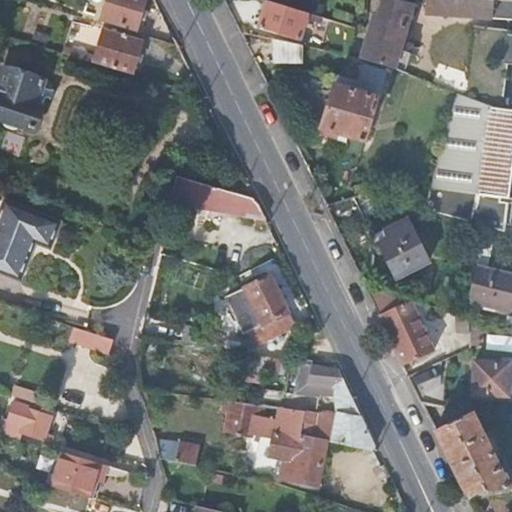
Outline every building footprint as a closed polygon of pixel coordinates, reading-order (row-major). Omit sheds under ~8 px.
[(107,0),(101,20),(137,30),(146,0),(107,0)] [(374,18),(360,61),(386,66),(407,74),(412,55),(399,50),(411,9),(385,0),(379,20),(374,18)] [(511,20),(511,1),(499,1),(484,0),(427,0),(427,16),(511,20)] [(298,40),(307,14),(267,2),(260,28),(298,40)] [(94,61),(133,73),(143,39),(106,27),(94,61)] [(443,63),(434,85),(456,93),(511,115),(511,109),(498,107),(506,37),(473,34),(468,73),(443,63)] [(297,69),(302,48),(274,42),(270,63),(297,69)] [(67,47),(65,54),(90,61),(92,55),(67,47)] [(349,139),(362,143),(385,74),(361,66),(354,86),(333,79),(318,129),(349,139)] [(0,120),(33,130),(40,107),(34,105),(41,79),(1,67),(0,69),(0,120)] [(511,198),(510,199),(511,184),(511,115),(456,93),(423,210),(486,227),(506,233),(507,225),(511,225),(511,198)] [(357,158),(362,143),(349,139),(345,153),(357,158)] [(172,201),(267,219),(259,204),(251,197),(178,176),(172,201)] [(383,209),(379,198),(366,195),(354,198),(363,218),(383,209)] [(0,200),(0,243),(5,229),(21,236),(30,211),(0,200)] [(395,279),(428,264),(408,222),(387,232),(389,238),(377,243),(395,279)] [(511,307),(511,274),(477,266),(468,306),(510,315),(511,307)] [(243,286),(251,300),(237,306),(248,330),(244,332),(251,346),(295,325),(270,273),(243,286)] [(384,326),(414,311),(410,301),(366,289),(376,310),(384,326)] [(414,311),(384,326),(404,365),(434,351),(414,311)] [(304,323),(310,334),(320,329),(314,317),(304,323)] [(92,334),(92,331),(89,330),(85,329),(81,344),(108,353),(111,340),(92,334)] [(474,395),(509,397),(510,362),(475,360),(474,395)] [(310,381),(306,403),(319,406),(323,383),(335,383),(338,410),(332,441),(371,448),(375,443),(338,367),(313,363),(312,364),(305,363),(300,362),(297,379),(310,381)] [(294,401),(306,403),(310,381),(297,379),(294,401)] [(318,486),(326,440),(320,439),(303,437),(306,421),(303,421),(305,412),(219,399),(218,405),(221,411),(224,411),(222,421),(226,428),(246,430),(250,428),(272,432),(267,456),(282,459),(279,479),(318,486)] [(4,417),(0,428),(0,432),(19,438),(21,433),(43,440),(52,414),(12,402),(7,418),(4,417)] [(322,406),(319,406),(306,403),(305,412),(303,421),(306,421),(319,423),(322,406)] [(471,411),(435,429),(448,455),(467,494),(510,489),(496,458),(502,454),(490,430),(483,434),(472,412),(471,411)] [(178,441),(174,461),(196,466),(200,446),(178,441)] [(62,451),(51,486),(94,499),(104,464),(62,451)]
